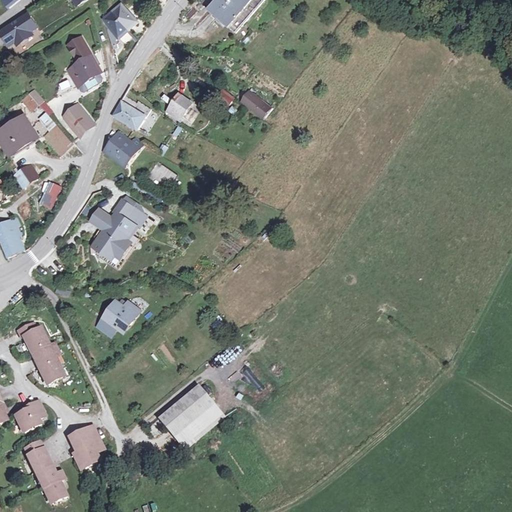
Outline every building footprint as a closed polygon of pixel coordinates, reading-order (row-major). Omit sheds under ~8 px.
[(254,0),(209,0),(204,6),(230,27),(254,0)] [(269,1),(267,0),(254,0),(230,27),(240,36),(269,1)] [(112,13),(104,20),(109,28),(106,30),(109,38),(113,35),(118,40),(128,31),(138,21),(122,4),(112,13)] [(15,42),(26,35),(23,31),(32,26),(23,12),(0,26),(0,36),(4,43),(13,38),(15,42)] [(63,39),(74,57),(87,50),(76,32),(63,39)] [(15,47),(19,53),(28,47),(24,41),(15,47)] [(74,57),(62,65),(71,81),(72,81),(78,78),(95,68),(97,67),(87,50),(74,57)] [(95,68),(78,78),(82,85),(96,77),(97,73),(95,68)] [(78,78),(72,81),(74,85),(78,87),(82,85),(78,78)] [(67,79),(57,84),(61,92),(71,88),(67,79)] [(249,90),(241,100),(262,117),(270,107),(249,90)] [(40,106),(43,104),(46,102),(37,91),(33,94),(30,96),(40,106)] [(229,107),(235,98),(225,91),(218,100),(229,107)] [(30,96),(22,102),(32,111),(40,106),(30,96)] [(193,105),(181,96),(167,113),(179,122),(193,105)] [(125,98),(114,118),(137,131),(150,110),(139,104),(138,106),(125,98)] [(73,100),(57,114),(74,134),(90,120),(73,100)] [(19,115),(0,126),(0,149),(0,150),(29,132),(19,115)] [(52,122),(40,133),(58,151),(70,140),(52,122)] [(122,133),(120,135),(104,153),(125,170),(141,152),(146,146),(137,139),(134,143),(122,133)] [(12,168),(15,174),(11,176),(16,186),(33,176),(28,167),(23,169),(19,164),(12,168)] [(176,181),(156,165),(145,180),(164,195),(176,181)] [(0,172),(0,200),(2,199),(1,196),(10,191),(0,172)] [(52,207),(60,185),(50,181),(41,203),(52,207)] [(109,217),(101,227),(106,231),(94,248),(113,261),(127,241),(134,231),(138,234),(149,221),(124,202),(115,214),(118,216),(115,221),(109,217)] [(109,217),(101,211),(92,221),(101,227),(109,217)] [(10,214),(0,218),(0,247),(3,254),(20,245),(10,226),(15,223),(10,214)] [(138,234),(134,231),(127,241),(131,244),(138,234)] [(131,244),(127,241),(113,261),(119,265),(134,246),(131,244)] [(122,334),(137,313),(125,304),(122,309),(113,303),(101,319),(114,329),(122,334)] [(95,327),(108,337),(114,329),(101,319),(95,327)] [(30,358),(37,355),(45,369),(37,372),(45,389),(65,379),(54,358),(58,356),(55,349),(51,351),(42,332),(38,334),(33,327),(18,335),(30,358)] [(37,355),(30,358),(37,372),(45,369),(37,355)] [(210,405),(196,388),(158,420),(170,435),(173,439),(182,451),(222,419),(212,407),(210,405)] [(29,410),(23,412),(17,416),(26,432),(42,423),(39,419),(47,414),(40,400),(28,406),(29,410)] [(86,429),(72,435),(79,451),(87,466),(101,458),(98,452),(106,448),(95,426),(88,429),(86,429)] [(42,440),(27,447),(53,502),(68,494),(61,479),(58,473),(53,463),(50,465),(48,460),(50,458),(42,440)] [(79,451),(75,453),(82,468),(87,466),(79,451)] [(64,471),(58,473),(61,479),(66,476),(64,471)]
